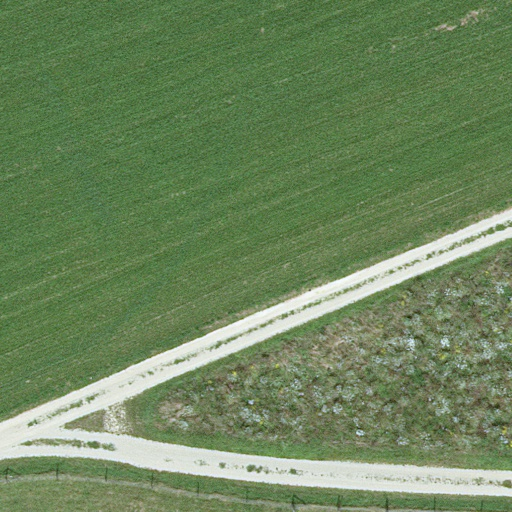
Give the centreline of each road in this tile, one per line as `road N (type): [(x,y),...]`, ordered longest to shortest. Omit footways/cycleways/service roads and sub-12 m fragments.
road 1 (track): [(511,482),(274,472),(0,439)]
road 2 (track): [(222,346),(179,409),(204,464)]
